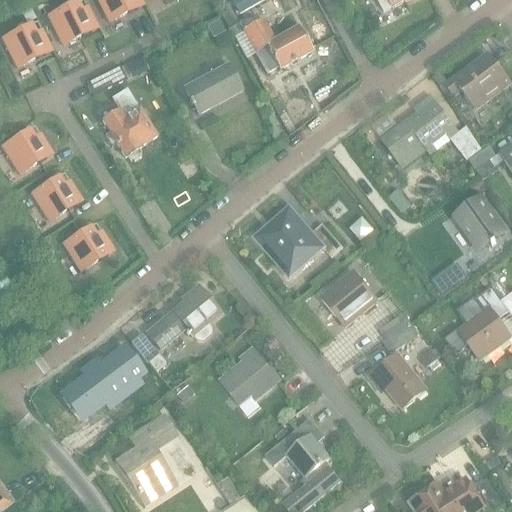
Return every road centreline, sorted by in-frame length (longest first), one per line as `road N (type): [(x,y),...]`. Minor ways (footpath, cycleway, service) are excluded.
road 1 (residential): [(511,396),(395,473),(202,233)]
road 2 (residential): [(0,383),(37,368),(202,233)]
road 3 (residential): [(202,233),(376,93)]
road 4 (residential): [(97,511),(0,393)]
road 5 (residential): [(376,93),(497,4)]
